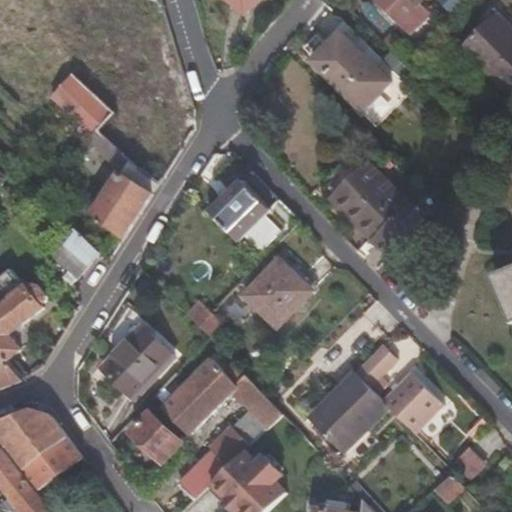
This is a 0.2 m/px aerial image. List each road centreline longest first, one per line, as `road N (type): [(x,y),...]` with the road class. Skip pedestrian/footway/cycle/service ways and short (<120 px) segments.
road 1 (residential): [(511,422),(217,120)]
road 2 (residential): [(40,393),(217,120)]
road 3 (residential): [(141,511),(40,393)]
road 4 (residential): [(217,120),(312,0)]
road 5 (residential): [(182,0),(217,120)]
